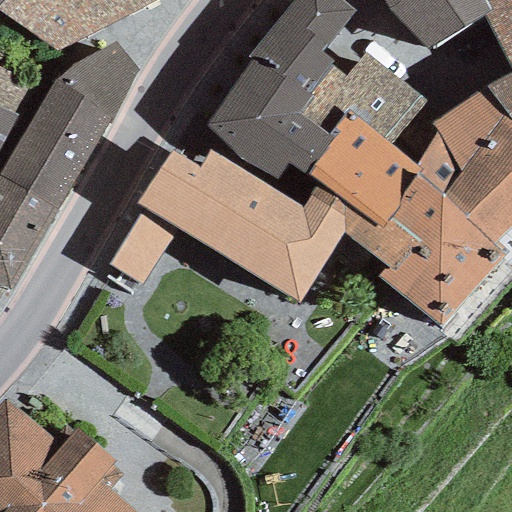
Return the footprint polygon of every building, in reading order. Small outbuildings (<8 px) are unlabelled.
[(0,13),(56,52),(156,0),(5,0),(0,5),(0,13)] [(250,62),(205,128),(239,159),(275,180),(287,164),(304,178),(307,174),(331,140),(325,136),(316,128),(297,114),(312,97),(309,94),(331,67),(333,64),(320,52),(354,12),(339,0),(294,0),(245,59),(250,62)] [(382,0),(388,8),(429,50),(483,16),(492,11),(485,0),(382,0)] [(511,0),(485,0),(492,11),(483,16),(511,73),(486,87),(511,121),(511,0)] [(110,119),(136,71),(114,42),(72,66),(56,82),(110,119)] [(389,145),(427,102),(364,54),(343,77),(331,67),(309,94),(312,97),(297,114),(316,128),(333,107),(343,115),(346,111),(389,145)] [(0,151),(19,117),(13,114),(31,83),(0,67),(0,151)] [(0,177),(58,211),(110,119),(56,82),(0,171),(0,177)] [(511,121),(486,87),(431,124),(436,133),(415,166),(421,170),(417,175),(492,244),(511,224),(511,121)] [(346,111),(343,115),(325,136),(331,140),(307,174),(319,183),(355,208),(381,230),(417,175),(421,170),(415,166),(389,145),(346,111)] [(137,203),(297,304),(341,231),(355,208),(319,183),(302,208),(208,150),(197,168),(172,153),(137,203)] [(439,330),(504,257),(492,244),(417,175),(381,230),(355,208),(341,231),(386,268),(376,278),(439,330)] [(0,286),(9,291),(58,211),(0,177),(0,286)] [(147,265),(165,222),(124,205),(107,248),(147,265)] [(134,511),(99,481),(115,462),(76,428),(61,446),(3,397),(0,400),(0,511),(134,511)]
